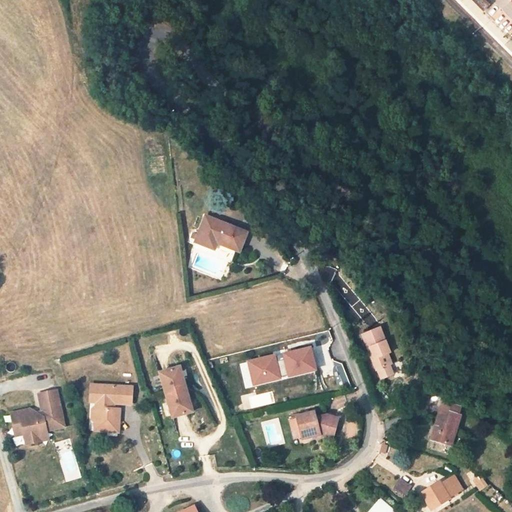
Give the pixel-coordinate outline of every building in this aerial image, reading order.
[(470,0),(482,11),(489,4),(485,0),(470,0)] [(238,252),(245,234),(205,218),(195,242),(214,250),(217,244),(238,252)] [(362,336),(377,370),(378,369),(382,379),(393,374),(389,365),(390,364),(386,355),(389,353),(379,329),(363,336),(362,336)] [(282,360),(277,362),(275,355),(245,362),(252,388),(317,372),(311,347),(281,354),(282,360)] [(171,416),(191,411),(185,391),(176,394),(174,388),(184,385),(179,366),(158,371),(165,394),(171,416)] [(116,384),(101,383),(95,383),(90,382),(89,400),(94,401),(100,401),(99,408),(99,409),(94,408),(93,408),(92,426),(105,427),(105,423),(118,425),(119,410),(114,410),(114,409),(115,402),(120,403),(132,403),(133,385),(121,384),(116,384)] [(176,394),(185,391),(184,385),(174,388),(176,394)] [(62,428),(54,391),(36,395),(39,414),(34,415),(33,414),(32,409),(28,410),(8,414),(11,428),(19,427),(23,446),(39,442),(38,433),(44,432),(62,428)] [(459,409),(443,404),(432,441),(450,447),(459,417),(457,416),(459,409)] [(332,437),(337,418),(329,415),(317,418),(315,413),(296,418),(301,438),(322,435),(332,437)] [(118,425),(105,423),(105,427),(92,426),(92,430),(118,432),(118,425)] [(46,441),(44,432),(38,433),(39,442),(46,441)] [(431,511),(451,498),(450,497),(464,489),(454,474),(441,482),(440,479),(419,492),(431,511)] [(478,476),(472,480),(480,491),(488,486),(482,478),(480,479),(478,476)] [(397,486),(402,496),(413,490),(408,480),(397,486)] [(398,511),(380,497),(368,511),(398,511)]
